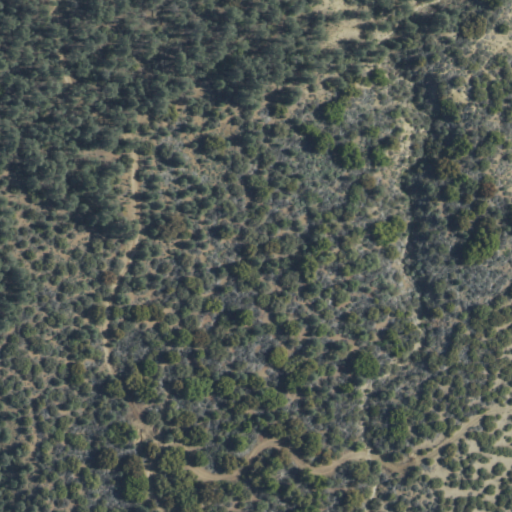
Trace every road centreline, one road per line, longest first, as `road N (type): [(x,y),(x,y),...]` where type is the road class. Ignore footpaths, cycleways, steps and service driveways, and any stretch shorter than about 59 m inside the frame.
road 1 (residential): [(160,511),(140,432),(157,431),(162,446),(182,444),(195,470),(214,477),(238,471),(272,442),(289,446),(311,470),(359,453),(409,467),(489,411),(511,410)]
road 2 (track): [(140,432),(105,338),(136,232),(133,141),(102,121),(73,83),(54,0)]
